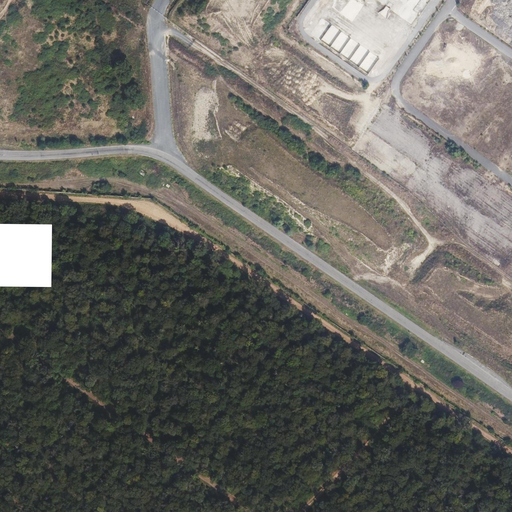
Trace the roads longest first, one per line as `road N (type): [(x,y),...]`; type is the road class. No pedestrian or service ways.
road 1 (unknown): [(511,452),(156,208),(0,194)]
road 2 (track): [(0,182),(90,180),(179,201),(511,430)]
road 3 (track): [(156,24),(346,150),(437,241),(511,293)]
road 4 (unknown): [(0,331),(246,511)]
road 5 (track): [(296,511),(415,386)]
